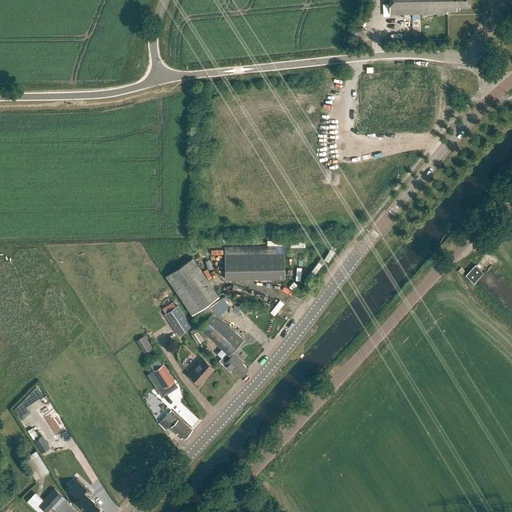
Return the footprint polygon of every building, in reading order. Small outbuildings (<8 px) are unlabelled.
[(389,0),(389,15),(447,14),(447,10),(457,10),(457,6),(470,6),(469,0),(389,0)] [(225,248),(226,279),(286,277),(285,247),(225,248)] [(229,353),(231,351),(233,349),(241,341),(241,340),(243,338),(213,311),(206,304),(218,295),(190,257),(164,276),(191,314),(197,321),(196,321),(200,325),(200,326),(223,348),(229,353)] [(476,265),(466,275),(471,280),(481,270),(476,265)] [(275,315),(284,302),(280,299),(271,312),(275,315)] [(178,335),(193,325),(179,304),(164,314),(178,335)] [(136,340),(144,353),(153,347),(145,334),(136,340)] [(239,377),(247,369),(241,363),(243,361),(233,353),(231,351),(229,353),(223,348),(217,354),(223,359),(220,362),(232,373),(233,371),(239,377)] [(209,374),(214,368),(203,358),(188,374),(198,383),(208,373),(209,374)] [(164,387),(175,380),(164,363),(153,370),(164,387)] [(26,405),(45,394),(40,387),(12,405),(20,417),(30,411),(26,405)] [(192,430),(170,410),(164,417),(159,422),(166,428),(168,426),(169,428),(181,438),(183,436),(185,438),(192,430)] [(43,436),(35,441),(42,453),(51,448),(43,436)] [(27,457),(40,477),(50,471),(36,451),(27,457)] [(74,483),(67,490),(77,499),(76,500),(80,505),(79,506),(84,511),(96,511),(99,509),(94,504),(95,502),(89,496),(87,498),(83,494),(84,492),(81,489),(74,483)] [(62,495),(55,488),(40,504),(47,511),(51,507),(62,496),(62,495)] [(65,499),(62,496),(51,507),(55,510),(57,511),(79,511),(77,510),(65,499)]
